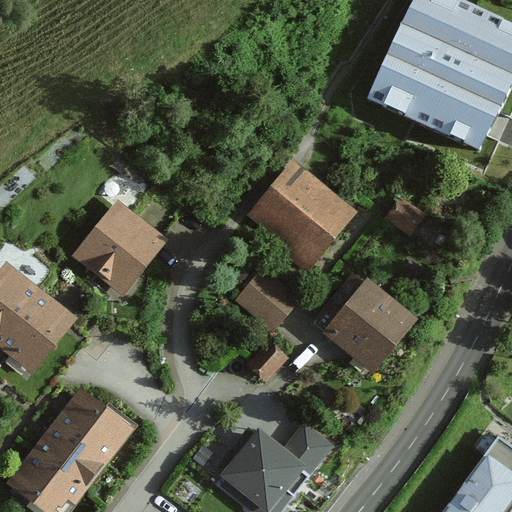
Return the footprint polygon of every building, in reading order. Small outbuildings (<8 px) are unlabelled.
[(511,93),(511,34),(438,0),(420,0),(371,107),(482,158),(511,93)] [(358,215),(300,167),(253,223),(312,271),(358,215)] [(427,216),(401,198),(384,221),(409,239),(427,216)] [(170,249),(118,206),(73,259),(125,303),(170,249)] [(0,347),(34,375),(76,324),(7,267),(0,275),(0,347)] [(301,301),(264,269),(234,303),(272,335),(301,301)] [(419,323),(367,282),(323,338),(374,379),(419,323)] [(288,362),(276,348),(251,371),(263,385),(288,362)] [(42,511),(72,511),(134,433),(82,392),(9,486),(42,511)] [(219,488),(249,511),(285,511),(335,450),(303,424),(282,451),(262,435),(219,488)] [(511,511),(511,453),(498,444),(447,511),(511,511)]
